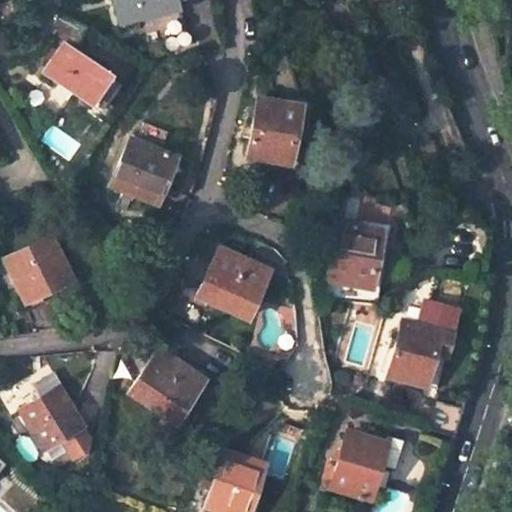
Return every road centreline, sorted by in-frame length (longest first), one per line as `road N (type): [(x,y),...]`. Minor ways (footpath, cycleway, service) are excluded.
road 1 (residential): [(332,0),(431,162),(462,192),(491,202),(510,197)]
road 2 (residential): [(0,348),(95,338),(128,324),(159,285),(203,201)]
road 3 (residential): [(203,201),(275,233),(292,249),(309,341),(302,381)]
road 4 (secondary): [(511,306),(453,511)]
road 5 (secondary): [(446,0),(510,197)]
road 6 (residential): [(203,201),(230,64),(223,0)]
